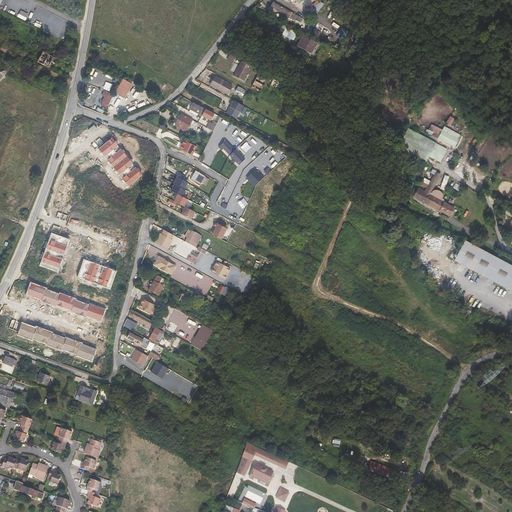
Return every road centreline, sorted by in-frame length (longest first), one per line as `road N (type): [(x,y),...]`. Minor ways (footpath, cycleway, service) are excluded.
road 1 (residential): [(0,345),(98,380),(116,374),(118,329),(162,156),(152,138),(115,123)]
road 2 (residential): [(511,349),(468,368),(402,511)]
road 3 (residential): [(70,108),(0,294)]
road 4 (residential): [(250,0),(180,90),(115,123)]
road 5 (unknown): [(25,238),(112,251),(127,216),(127,179)]
